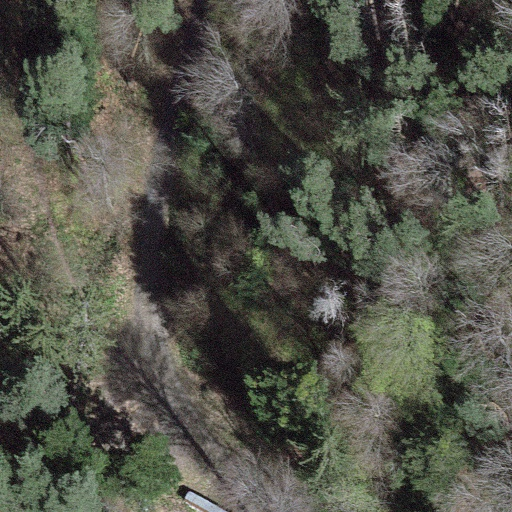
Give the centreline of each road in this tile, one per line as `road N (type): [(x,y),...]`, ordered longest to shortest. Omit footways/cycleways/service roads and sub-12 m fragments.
road 1 (track): [(206,0),(131,315),(160,393)]
road 2 (track): [(160,393),(214,470),(278,511)]
